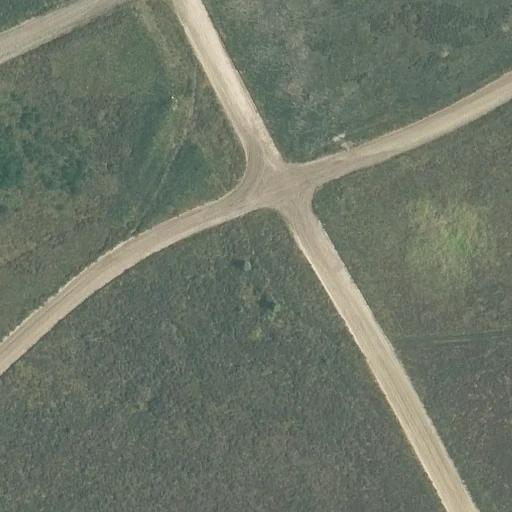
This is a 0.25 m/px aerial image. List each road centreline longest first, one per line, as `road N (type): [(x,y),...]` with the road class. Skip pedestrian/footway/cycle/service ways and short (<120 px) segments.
road 1 (track): [(170,0),(442,511)]
road 2 (track): [(270,194),(125,259),(40,316),(0,357)]
road 3 (unknown): [(511,87),(483,109),(270,194)]
road 4 (track): [(136,0),(237,206)]
road 5 (unknown): [(370,348),(270,194)]
road 6 (track): [(125,259),(189,112)]
